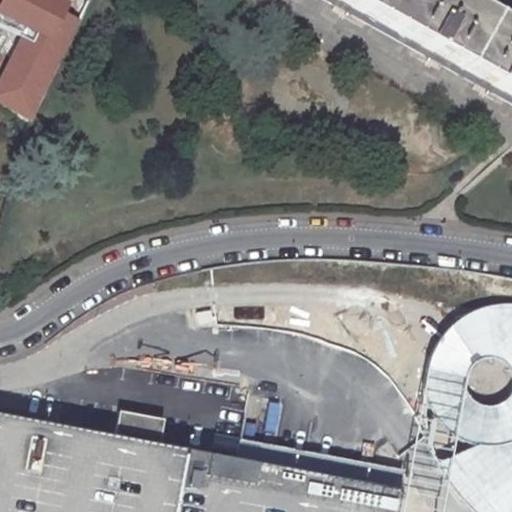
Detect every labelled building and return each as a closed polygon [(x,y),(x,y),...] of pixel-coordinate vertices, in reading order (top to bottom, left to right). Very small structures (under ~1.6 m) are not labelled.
[(72,0),(0,0),(0,11),(40,30),(53,37),(66,11),(72,0)] [(511,35),(492,24),(447,0),(309,0),(460,83),(511,111),(511,35)] [(80,18),(66,11),(53,37),(40,30),(33,43),(20,37),(0,77),(0,101),(31,117),(80,18)] [(511,511),(511,304),(492,305),(471,312),(449,327),(437,345),(428,365),(425,384),(424,403),(424,429),(434,454),(443,473),(455,491),(476,511),(511,511)] [(0,511),(390,511),(394,490),(0,416),(0,511)]
